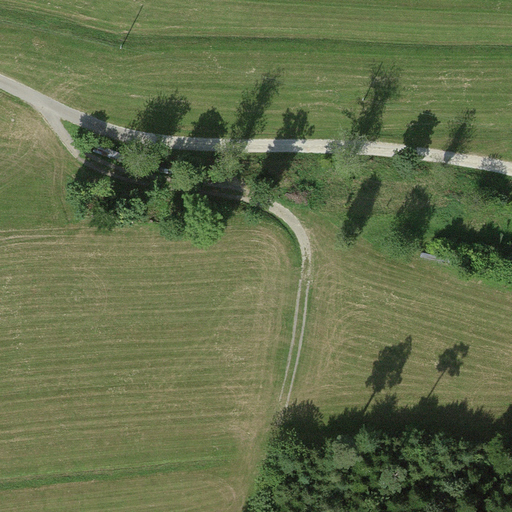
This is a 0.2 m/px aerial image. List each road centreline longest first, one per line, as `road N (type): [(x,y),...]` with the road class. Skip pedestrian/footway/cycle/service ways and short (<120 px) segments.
road 1 (track): [(35,98),(74,146),(106,168),(163,188),(248,199),(280,209),(300,228),(310,257),(308,295),(257,511)]
road 2 (track): [(511,171),(326,147),(175,145),(104,128),(0,83)]
